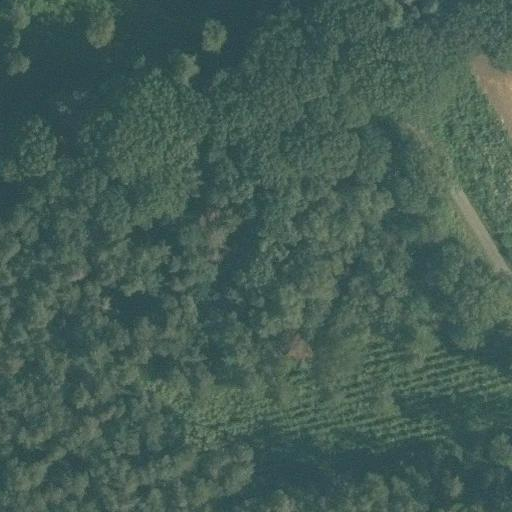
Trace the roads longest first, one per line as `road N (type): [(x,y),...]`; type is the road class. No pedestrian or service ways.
road 1 (track): [(395,62),(0,162)]
road 2 (unclassified): [(511,32),(395,62),(511,267)]
